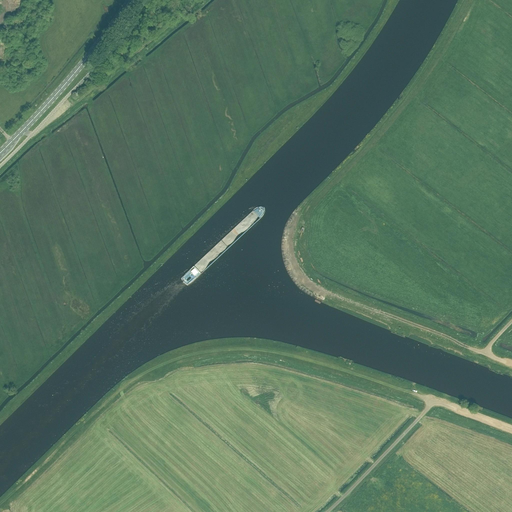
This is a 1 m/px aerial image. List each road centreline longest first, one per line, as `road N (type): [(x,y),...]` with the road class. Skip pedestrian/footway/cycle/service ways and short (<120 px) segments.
road 1 (track): [(0,504),(121,387),(177,358),(260,347),(408,392)]
road 2 (track): [(511,364),(302,273)]
road 3 (track): [(22,129),(33,135),(198,0)]
road 4 (primary): [(0,153),(129,0)]
road 5 (unclassified): [(327,511),(434,401)]
